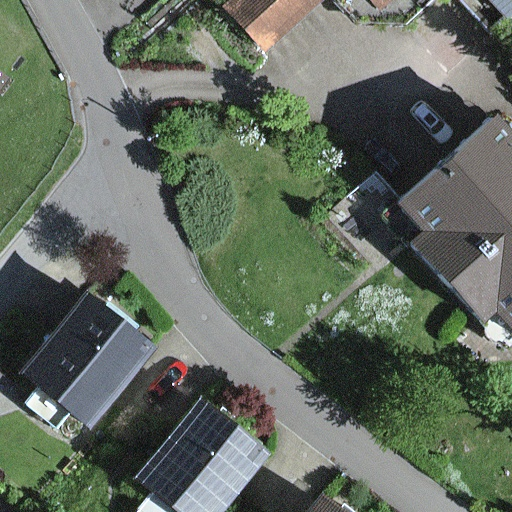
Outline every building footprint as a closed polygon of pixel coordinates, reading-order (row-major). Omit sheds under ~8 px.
[(236,0),(272,38),(313,0),(366,0),(376,11),(387,0),(236,0)] [(511,0),(487,0),(502,18),(511,9),(511,0)] [(0,14),(0,78),(3,81),(10,86),(41,47),(0,14)] [(511,143),(489,119),(393,206),(417,232),(405,243),(478,323),(489,313),(511,337),(511,143)] [(417,232),(393,206),(366,177),(323,216),(374,271),(405,243),(417,232)] [(151,348),(82,293),(16,376),(51,403),(86,430),(151,348)] [(217,511),(264,454),(194,399),(131,479),(149,493),(133,511),(217,511)] [(335,511),(313,495),(299,511),(335,511)]
